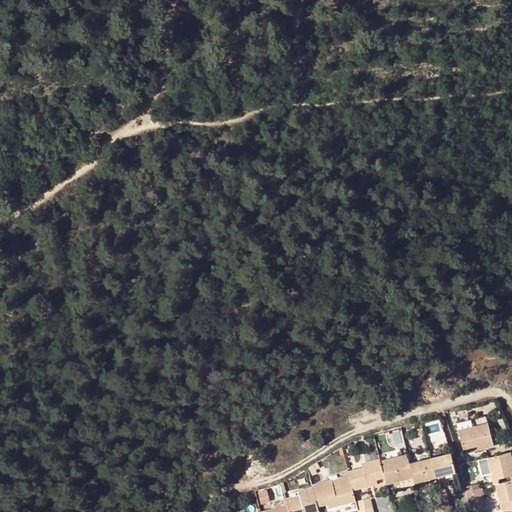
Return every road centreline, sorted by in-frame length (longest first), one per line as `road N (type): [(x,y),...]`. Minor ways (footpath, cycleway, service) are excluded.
road 1 (track): [(511,407),(493,393),(360,428),(278,476),(213,497),(205,511)]
road 2 (track): [(0,222),(81,170),(159,91),(167,21),(178,0)]
